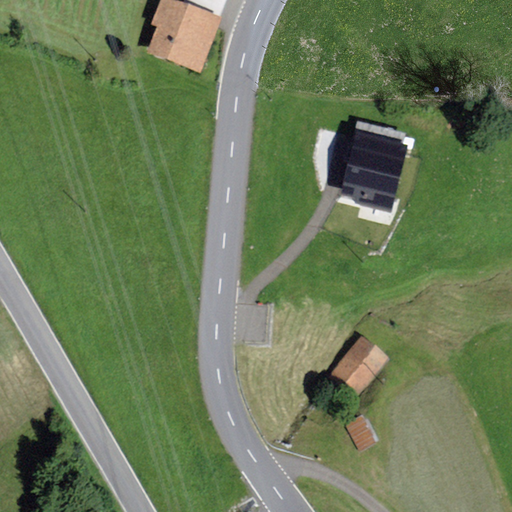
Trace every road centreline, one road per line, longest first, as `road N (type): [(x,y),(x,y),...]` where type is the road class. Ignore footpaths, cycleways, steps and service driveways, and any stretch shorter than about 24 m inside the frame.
road 1 (secondary): [(291,511),(234,427),(218,378),(237,90),(265,0)]
road 2 (secondary): [(0,274),(139,511)]
road 3 (track): [(216,330),(245,329),(256,286),(298,257),(327,217),(335,164)]
